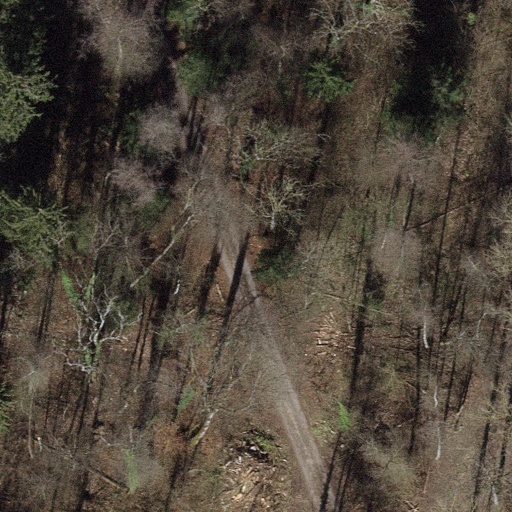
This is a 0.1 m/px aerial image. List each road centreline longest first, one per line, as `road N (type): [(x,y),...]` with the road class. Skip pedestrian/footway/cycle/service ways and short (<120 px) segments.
road 1 (track): [(109,0),(291,511)]
road 2 (track): [(273,455),(156,375),(41,338),(0,337)]
